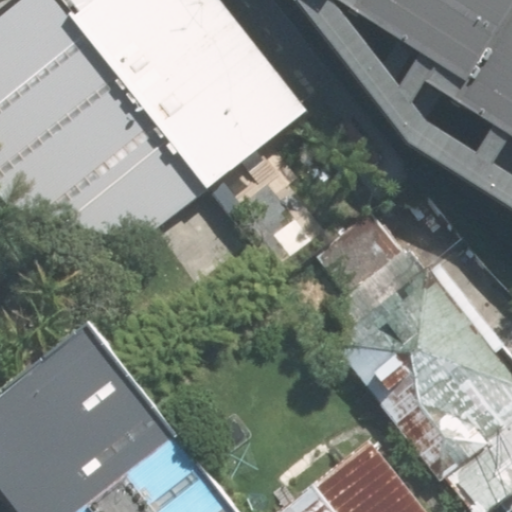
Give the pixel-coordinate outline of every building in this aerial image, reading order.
[(200,187),(57,8),(51,0),(0,0),(0,197),(11,212),(137,238),(200,187)] [(301,108),(215,0),(66,0),(57,8),(200,187),(301,108)] [(511,0),(312,0),(416,131),(511,192),(511,0)] [(490,511),(511,494),(511,361),(433,267),(340,344),(481,511),(490,511)] [(0,479),(25,511),(237,511),(90,321),(0,389),(0,479)] [(433,511),(369,435),(277,511),(433,511)]
